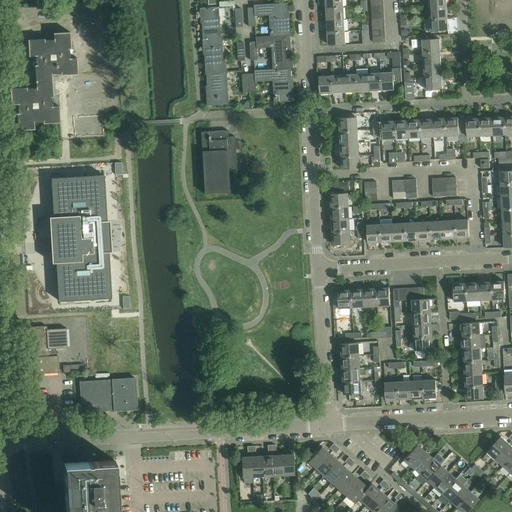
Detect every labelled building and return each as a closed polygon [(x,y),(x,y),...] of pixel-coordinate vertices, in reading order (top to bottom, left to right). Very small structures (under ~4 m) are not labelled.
[(342,0),(325,0),(326,8),(343,7),(342,0)] [(269,15),(271,37),(290,36),(290,35),(288,35),(287,4),(287,3),(253,5),(253,8),(247,9),(248,27),(255,27),(254,15),(269,15)] [(446,6),(429,7),(430,19),(447,18),(446,6)] [(202,40),(202,41),(220,40),(218,7),(199,9),(201,9),(202,40)] [(343,7),(326,8),(327,20),(344,19),(343,7)] [(447,18),(430,19),(431,32),(448,30),(447,18)] [(344,19),(327,20),(328,32),(345,32),(344,19)] [(345,32),(328,32),(328,45),(345,44),(345,32)] [(36,87),(10,89),(11,105),(16,105),(18,131),(34,130),(34,125),(60,123),(59,106),(53,107),(52,76),(77,75),(76,58),(71,58),(70,33),(53,33),(53,39),(28,40),(29,57),(34,56),(36,87)] [(290,36),(271,37),(255,37),(255,43),(249,43),(250,61),(257,60),(256,48),(272,47),(273,70),(292,69),(292,68),(291,68),(289,36),(290,36)] [(422,40),(423,53),(440,52),(439,39),(422,40)] [(220,40),(202,41),(203,41),(205,74),(204,74),(226,73),(222,73),(221,40),(220,40)] [(440,52),(423,53),(424,65),(441,64),(440,52)] [(441,64),(424,65),(424,77),(441,76),(441,64)] [(254,74),(248,75),(249,93),(255,92),(255,81),(273,80),(274,102),(293,101),(292,101),(290,69),(292,69),(273,70),(254,71),(254,74)] [(393,72),(380,73),(381,90),(394,90),(393,72)] [(226,73),(204,74),(206,74),(207,106),(206,106),(228,105),(228,104),(227,104),(225,73),(226,73)] [(380,73),(368,74),(369,91),(381,90),(380,73)] [(368,74),(356,75),(357,92),(369,91),(368,74)] [(344,75),(332,76),(333,93),(345,92),(344,75)] [(356,75),(344,75),(345,92),(357,92),(356,75)] [(333,93),(332,76),(319,77),(320,94),(333,93)] [(441,76),(424,77),(425,89),(442,89),(441,76)] [(339,118),(340,131),(357,130),(357,117),(339,118)] [(504,117),(491,118),(492,135),(505,135),(504,117)] [(458,118),(445,119),(446,136),(459,135),(458,118)] [(491,118),(479,119),(480,136),(492,135),(491,118)] [(433,119),(420,120),(421,137),(433,137),(433,119)] [(445,119),(433,119),(433,137),(446,136),(445,119)] [(480,136),(479,119),(466,120),(467,137),(480,136)] [(420,120),(407,121),(408,138),(421,137),(420,120)] [(407,121),(395,122),(396,139),(408,138),(407,121)] [(396,139),(395,122),(382,122),(383,140),(396,139)] [(357,130),(340,131),(341,144),(358,143),(357,130)] [(228,131),(209,132),(201,132),(204,194),(229,193),(228,171),(236,171),(235,137),(228,137),(228,131)] [(358,143),(341,144),(341,157),(359,156),(358,143)] [(374,157),(372,157),(372,168),(380,167),(380,154),(374,155),(374,157)] [(359,156),(341,157),(342,169),(359,168),(359,156)] [(489,159),(480,160),(481,169),(489,168),(489,159)] [(511,170),(500,172),(501,184),(511,183),(511,170)] [(98,176),(44,179),(51,302),(105,299),(98,176)] [(344,182),(336,183),(337,191),(349,190),(349,182),(344,182)] [(511,183),(501,184),(501,197),(511,196),(511,183)] [(330,194),(331,207),(349,206),(348,193),(330,194)] [(511,196),(501,197),(502,210),(511,209),(511,196)] [(349,206),(331,207),(332,220),(349,219),(349,206)] [(511,209),(502,210),(503,222),(511,221),(511,209)] [(349,219),(332,220),(333,232),(350,231),(349,219)] [(468,220),(455,221),(456,238),(469,237),(468,220)] [(443,221),(430,222),(431,239),(444,239),(443,221)] [(455,221),(443,221),(444,239),(456,238),(455,221)] [(511,221),(503,222),(503,235),(511,234),(511,221)] [(430,222),(417,223),(418,240),(431,239),(430,222)] [(405,223),(392,224),(393,241),(406,241),(405,223)] [(417,223),(405,223),(406,241),(418,240),(417,223)] [(392,224),(380,225),(381,242),(393,241),(392,224)] [(381,242),(380,225),(367,226),(368,243),(381,242)] [(350,231),(333,232),(333,245),(351,244),(350,231)] [(511,234),(503,235),(504,248),(511,247),(511,234)] [(491,282),(479,283),(480,300),(492,299),(491,282)] [(504,282),(491,282),(492,299),(493,303),(498,303),(497,299),(505,299),(504,282)] [(479,283),(466,284),(467,301),(480,300),(479,283)] [(467,301),(466,284),(453,284),(454,302),(467,301)] [(389,288),(376,289),(377,306),(390,305),(389,288)] [(376,289),(363,290),(364,307),(377,306),(376,289)] [(352,308),(351,290),(338,291),(339,308),(352,308)] [(363,290),(351,290),(352,308),(364,307),(363,290)] [(418,299),(412,300),(413,313),(430,312),(429,299),(424,299),(418,299)] [(430,312),(413,313),(414,325),(431,324),(430,312)] [(462,323),(463,336),(480,335),(479,322),(462,323)] [(431,324),(414,325),(414,338),(431,337),(431,324)] [(28,357),(23,358),(24,375),(58,373),(57,356),(54,356),(54,349),(67,348),(66,329),(47,330),(46,326),(30,327),(31,349),(27,350),(28,357)] [(480,335),(463,336),(463,349),(481,348),(480,335)] [(431,337),(414,338),(415,343),(411,343),(409,345),(410,348),(411,350),(415,350),(415,351),(432,350),(431,337)] [(341,344),(342,357),(359,356),(358,343),(341,344)] [(481,348),(463,349),(464,362),(481,361),(481,348)] [(359,356),(342,357),(343,369),(360,368),(359,356)] [(397,368),(397,363),(395,360),(389,363),(389,369),(397,368)] [(481,361),(464,362),(465,374),(482,373),(481,361)] [(360,368),(343,369),(343,382),(361,381),(360,368)] [(482,373),(465,374),(466,387),(483,386),(482,373)] [(81,413),(109,411),(109,409),(114,409),(114,411),(137,410),(135,379),(80,382),(79,382),(81,413)] [(436,380),(423,381),(424,398),(437,397),(436,380)] [(361,381),(343,382),(344,395),(361,394),(361,381)] [(423,381),(410,382),(411,399),(424,398),(423,381)] [(399,400),(398,382),(385,383),(386,400),(399,400)] [(410,382),(398,382),(399,400),(411,399),(410,382)] [(483,386),(466,387),(466,400),(484,399),(483,386)] [(487,452),(495,459),(509,444),(501,437),(487,452)] [(511,446),(509,444),(495,459),(503,466),(511,455),(511,446)] [(403,460),(411,467),(424,452),(417,445),(403,460)] [(308,462),(316,469),(329,454),(321,447),(308,462)] [(424,452),(411,467),(418,474),(432,459),(424,452)] [(293,454),(282,455),(283,476),(294,475),(293,454)] [(329,454),(316,469),(323,476),(337,461),(329,454)] [(282,455),(272,456),(273,476),(283,476),(282,455)] [(511,455),(503,466),(510,473),(511,470),(511,455)] [(261,456),(251,457),(252,478),(263,477),(261,456)] [(272,456),(261,456),(263,477),(273,476),(272,456)] [(252,478),(251,457),(241,458),(242,478),(252,478)] [(432,459),(418,474),(426,481),(440,465),(432,459)] [(64,464),(65,464),(67,511),(116,511),(115,480),(116,479),(117,479),(115,470),(115,469),(114,469),(114,462),(115,462),(115,461),(64,464)] [(337,461),(323,476),(331,483),(345,468),(337,461)] [(440,465),(426,481),(434,488),(447,472),(440,465)] [(345,468),(331,483),(338,490),(352,474),(345,468)] [(469,468),(465,473),(470,477),(474,472),(470,468),(469,468)] [(390,475),(397,482),(400,479),(392,472),(390,475)] [(447,472),(434,488),(441,494),(455,479),(447,472)] [(352,474),(338,490),(346,497),(360,481),(352,474)] [(400,479),(397,482),(405,489),(408,486),(400,479)] [(455,479),(441,494),(449,501),(463,486),(455,479)] [(360,481),(346,497),(354,504),(358,499),(367,488),(360,481)] [(358,499),(365,506),(379,490),(371,483),(367,488),(358,499)] [(408,486),(405,489),(413,496),(415,493),(408,486)] [(463,486),(449,501),(457,508),(470,493),(463,486)] [(379,490),(365,506),(372,511),(373,511),(387,497),(379,490)] [(415,493),(413,496),(420,503),(423,500),(415,493)] [(470,493),(457,508),(461,511),(467,511),(478,500),(470,493)] [(387,497),(373,511),(387,511),(395,504),(387,497)] [(423,500),(420,503),(428,509),(431,506),(423,500)]
